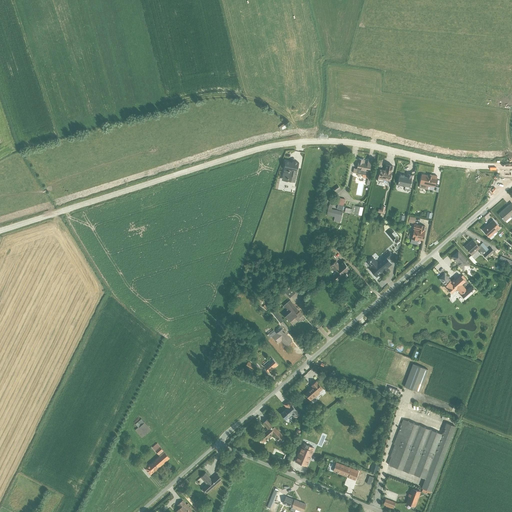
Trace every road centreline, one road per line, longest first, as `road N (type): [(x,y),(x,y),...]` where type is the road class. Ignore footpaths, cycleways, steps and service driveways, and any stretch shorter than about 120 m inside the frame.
road 1 (residential): [(0,230),(282,143),(344,141),(453,163),(511,165)]
road 2 (residential): [(218,443),(511,183)]
road 3 (residential): [(384,511),(218,443)]
